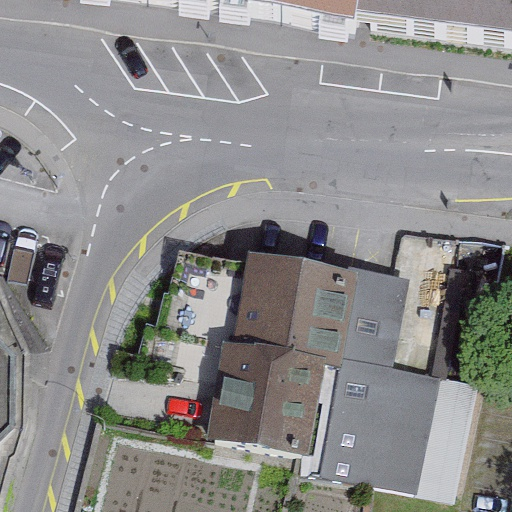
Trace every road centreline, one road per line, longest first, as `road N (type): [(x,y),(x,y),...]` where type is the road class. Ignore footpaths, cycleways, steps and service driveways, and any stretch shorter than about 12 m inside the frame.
road 1 (residential): [(28,511),(132,134)]
road 2 (residential): [(511,148),(132,134)]
road 3 (residential): [(132,134),(63,88),(0,64)]
